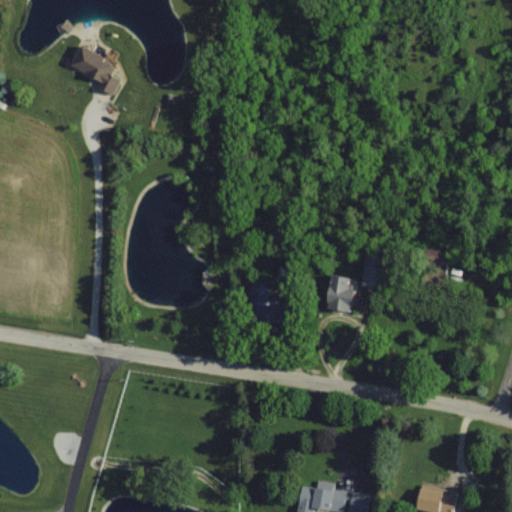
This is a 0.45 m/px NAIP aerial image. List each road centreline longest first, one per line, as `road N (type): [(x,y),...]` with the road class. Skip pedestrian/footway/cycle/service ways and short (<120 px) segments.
road 1 (residential): [(0,334),(511,420)]
road 2 (residential): [(111,351),(69,511)]
